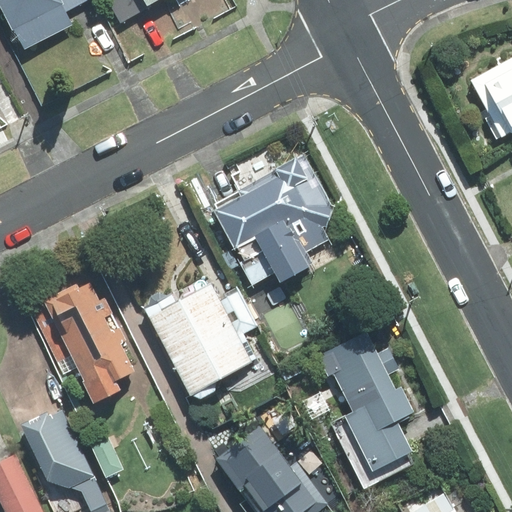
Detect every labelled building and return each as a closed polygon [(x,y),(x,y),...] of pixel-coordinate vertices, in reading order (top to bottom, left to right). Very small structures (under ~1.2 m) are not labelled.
[(16,31),(27,51),(75,26),(68,13),(92,0),(0,0),(0,5),(14,32),(16,31)] [(151,6),(162,0),(108,0),(122,24),(152,7),(151,6)] [(511,59),(472,81),(505,140),(511,135),(511,59)] [(334,208),(306,156),(239,192),(242,198),(216,212),(243,262),(241,263),(254,286),(276,274),(282,285),(312,268),(305,254),(330,241),(323,229),(329,226),(334,208)] [(79,285),(51,299),(56,310),(37,320),(59,363),(73,356),(86,382),(84,383),(95,406),(124,391),(119,381),(137,372),(123,344),(129,341),(107,298),(101,301),(93,284),(82,290),(79,285)] [(150,305),(145,308),(190,396),(260,361),(246,334),(259,328),(240,290),(221,300),(213,285),(179,303),(174,293),(169,296),(160,293),(151,297),(150,305)] [(349,447),(364,475),(373,470),(374,473),(414,453),(399,422),(416,414),(402,387),(398,389),(391,375),(401,370),(390,348),(380,353),(370,333),(317,360),(327,380),(335,376),(347,399),(333,406),(342,424),(345,422),(355,444),(349,447)] [(48,412),(22,425),(50,483),(82,492),(92,511),(112,511),(64,411),(51,417),(48,412)] [(320,511),(329,505),(298,462),(292,467),(263,428),(218,460),(243,493),(249,489),(264,510),(260,511),(320,511)] [(106,479),(124,471),(111,439),(92,447),(106,479)] [(0,498),(7,511),(46,511),(18,456),(0,464),(0,498)] [(457,511),(447,494),(416,511),(457,511)]
